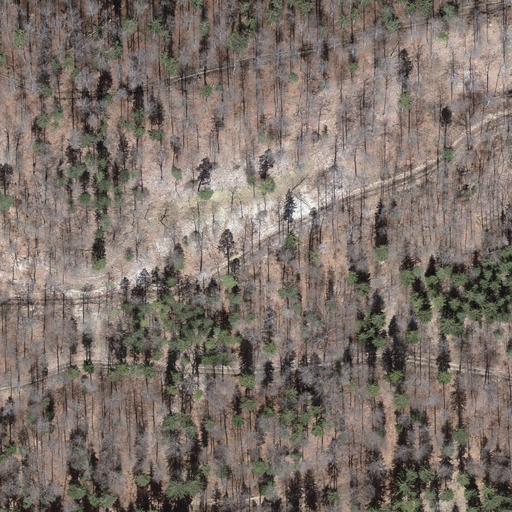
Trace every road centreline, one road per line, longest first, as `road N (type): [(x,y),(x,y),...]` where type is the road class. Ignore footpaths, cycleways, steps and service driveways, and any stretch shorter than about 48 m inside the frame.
road 1 (track): [(511,115),(420,174),(325,204),(180,293),(0,300)]
road 2 (track): [(511,9),(113,91),(53,92),(0,77)]
road 3 (track): [(0,387),(69,367),(275,370),(360,358),(511,378)]
road 4 (track): [(145,511),(251,507),(511,458)]
